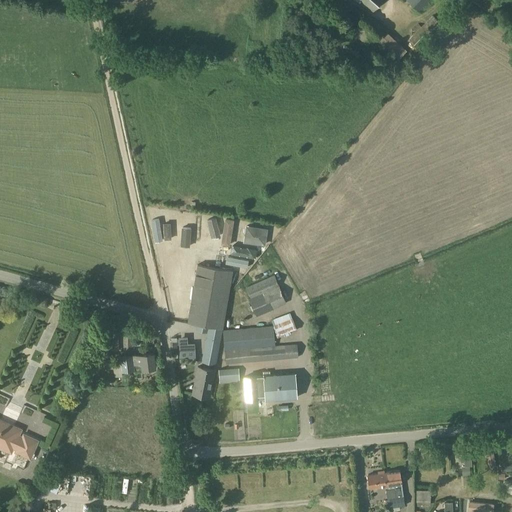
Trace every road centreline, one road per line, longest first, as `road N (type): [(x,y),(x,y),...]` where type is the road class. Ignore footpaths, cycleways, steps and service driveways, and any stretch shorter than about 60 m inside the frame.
road 1 (unclassified): [(511,427),(198,450),(179,430),(156,322),(0,275)]
road 2 (track): [(156,322),(92,0)]
